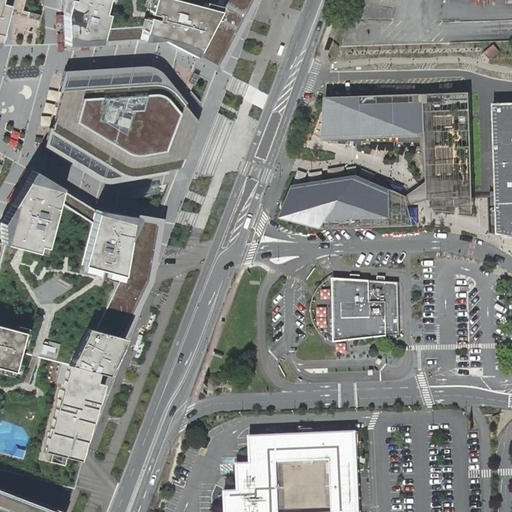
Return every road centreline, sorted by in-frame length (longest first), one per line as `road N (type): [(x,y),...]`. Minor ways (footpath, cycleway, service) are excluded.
road 1 (tertiary): [(312,0),(117,511)]
road 2 (tertiary): [(137,511),(330,0)]
road 3 (unclassified): [(138,511),(175,423),(210,404),(511,401)]
